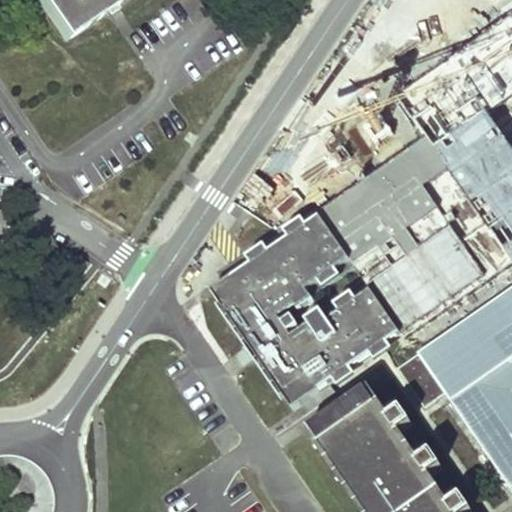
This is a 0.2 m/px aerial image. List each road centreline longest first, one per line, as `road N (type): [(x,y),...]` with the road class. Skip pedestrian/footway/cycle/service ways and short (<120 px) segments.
road 1 (residential): [(53,446),(148,286),(341,0)]
road 2 (residential): [(300,511),(177,324)]
